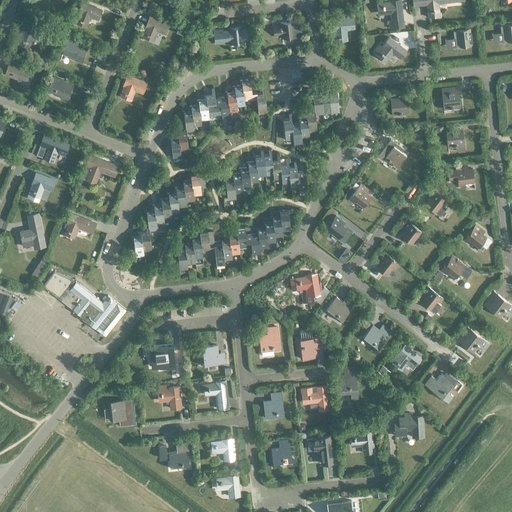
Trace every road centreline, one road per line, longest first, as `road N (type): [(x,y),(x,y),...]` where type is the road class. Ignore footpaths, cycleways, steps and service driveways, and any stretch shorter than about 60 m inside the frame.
road 1 (residential): [(392,448),(384,480),(271,493),(253,486),(247,419)]
road 2 (residential): [(149,158),(170,102),(191,80),(319,60)]
road 3 (residential): [(511,250),(486,68)]
road 4 (residential): [(149,158),(106,269),(115,290),(133,297)]
road 5 (residential): [(56,416),(134,316),(133,297)]
road 6 (residential): [(86,135),(137,0)]
road 7 (residential): [(346,274),(427,168)]
road 8 (residential): [(451,353),(346,274)]
